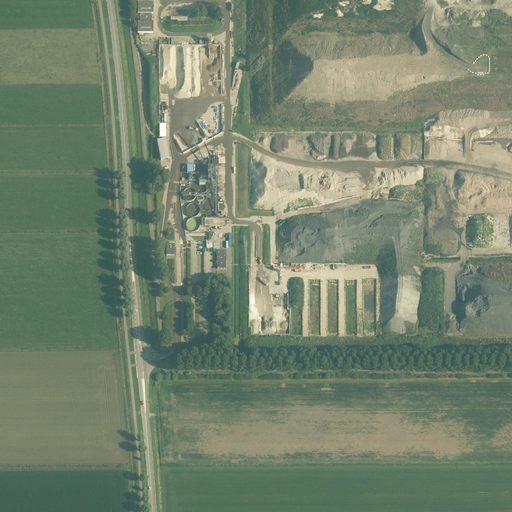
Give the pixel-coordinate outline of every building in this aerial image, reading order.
[(137,33),(153,33),(153,22),(151,22),(151,14),(153,14),(153,3),(137,3),(137,14),(139,14),(139,22),(137,22),(137,33)] [(204,49),(203,45),(174,44),(174,42),(174,38),(170,38),(170,45),(159,45),(158,58),(164,58),(167,58),(167,53),(169,53),(173,52),(171,52),(177,51),(179,60),(180,53),(183,53),(184,57),(184,48),(185,53),(189,52),(189,56),(191,55),(191,58),(204,59),(204,49)] [(167,139),(157,141),(161,160),(170,158),(167,139)] [(451,192),(450,184),(458,183),(458,181),(459,181),(457,169),(446,170),(447,173),(442,173),(443,179),(440,179),(441,187),(446,187),(447,193),(451,192)] [(192,200),(195,198),(196,194),(195,191),(192,188),(188,187),(185,188),(183,191),(182,195),(183,198),(185,200),(189,201),(192,200)] [(446,200),(453,198),(451,192),(444,194),(446,200)] [(202,202),(204,201),(204,199),(204,197),(202,195),(200,194),(198,195),(197,196),(196,198),(197,200),(198,202),(200,203),(202,202)] [(196,216),(198,213),(199,210),(198,206),(195,204),(192,203),(188,204),(186,207),(185,210),(186,214),(189,216),(192,217),(196,216)] [(196,231),(198,228),(199,224),(198,221),(196,219),(192,218),(189,219),(186,221),(185,225),(186,228),(189,231),(192,232),(196,231)] [(166,245),(166,256),(175,256),(175,253),(174,253),(174,245),(166,245)] [(217,251),(216,251),(216,252),(217,258),(217,259),(217,269),(225,269),(225,261),(225,251),(217,251)]
